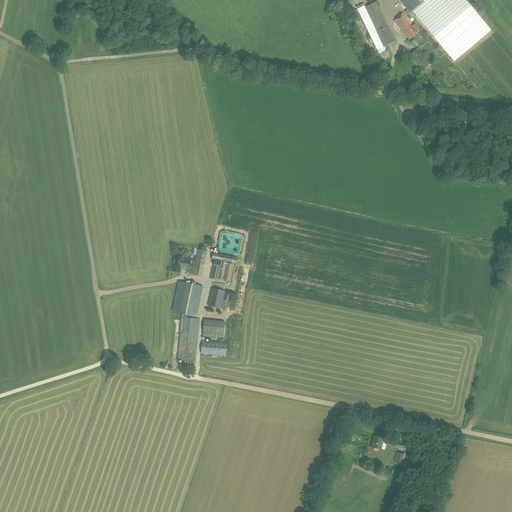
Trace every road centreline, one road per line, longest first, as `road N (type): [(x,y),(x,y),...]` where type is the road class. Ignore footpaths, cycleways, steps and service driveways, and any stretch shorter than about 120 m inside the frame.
road 1 (track): [(511,442),(108,361),(0,397)]
road 2 (unclassified): [(386,94),(255,72),(191,50),(56,64)]
road 3 (unclassified): [(108,361),(56,64)]
